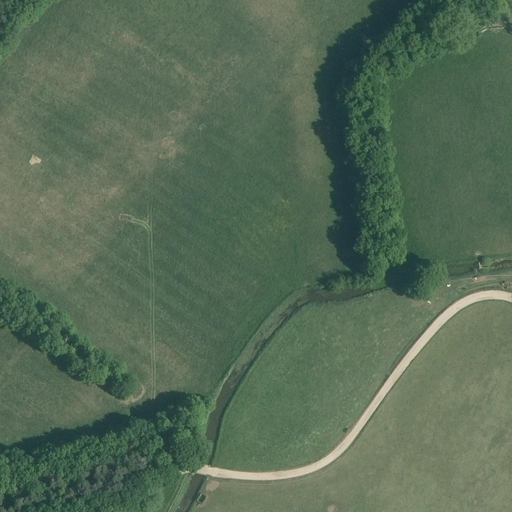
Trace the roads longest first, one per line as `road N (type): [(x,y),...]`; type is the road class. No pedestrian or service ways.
road 1 (track): [(511,298),(490,295),(453,310),(349,438),(298,471)]
road 2 (track): [(113,511),(180,471),(298,471)]
